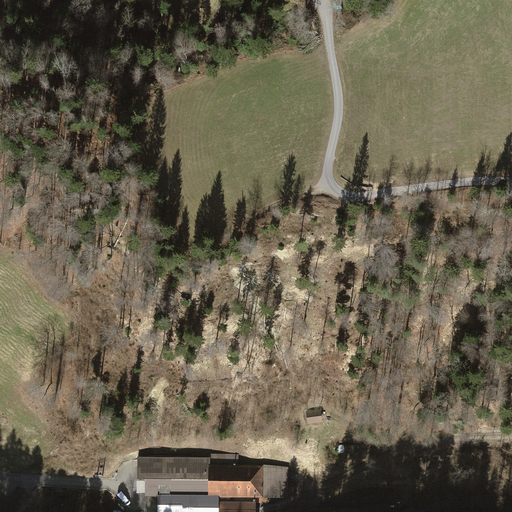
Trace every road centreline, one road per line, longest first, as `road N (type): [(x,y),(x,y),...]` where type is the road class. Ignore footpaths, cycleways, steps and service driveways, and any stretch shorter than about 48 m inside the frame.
road 1 (residential): [(511,182),(369,196),(338,191),(328,174),(338,110),(321,0)]
road 2 (track): [(267,511),(408,449),(511,436)]
